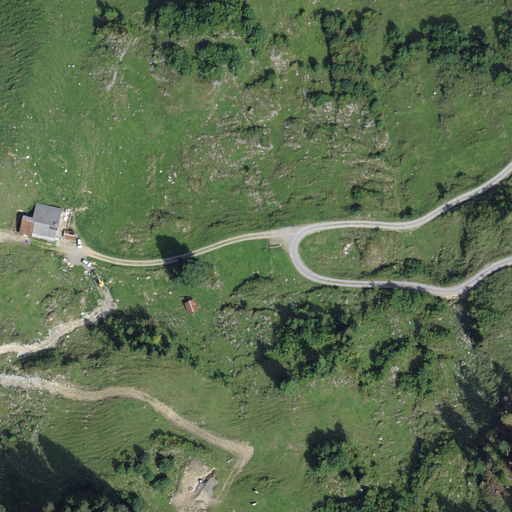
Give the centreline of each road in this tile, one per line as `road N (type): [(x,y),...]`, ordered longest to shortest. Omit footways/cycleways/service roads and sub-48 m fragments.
road 1 (track): [(511,171),(423,223),(325,223),(295,252),(308,278),(456,288),(511,263)]
road 2 (track): [(325,223),(146,263),(50,250)]
